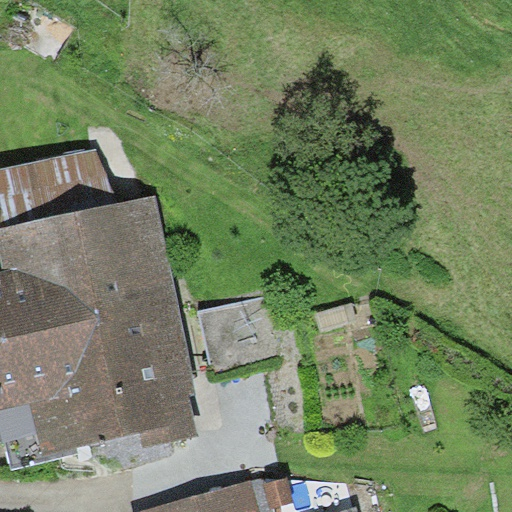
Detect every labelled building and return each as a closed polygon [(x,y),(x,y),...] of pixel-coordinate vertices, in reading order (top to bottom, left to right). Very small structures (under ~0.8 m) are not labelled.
[(0,167),(7,219),(114,206),(107,153),(0,167)] [(0,416),(6,415),(17,467),(145,440),(147,450),(202,438),(194,400),(203,398),(159,197),(0,231),(0,257),(6,284),(0,285),(0,416)] [(263,300),(199,314),(212,378),(276,364),(263,300)] [(326,390),(388,387),(385,329),(323,332),(326,390)] [(260,479),(146,511),(354,511),(346,489),(260,479)]
